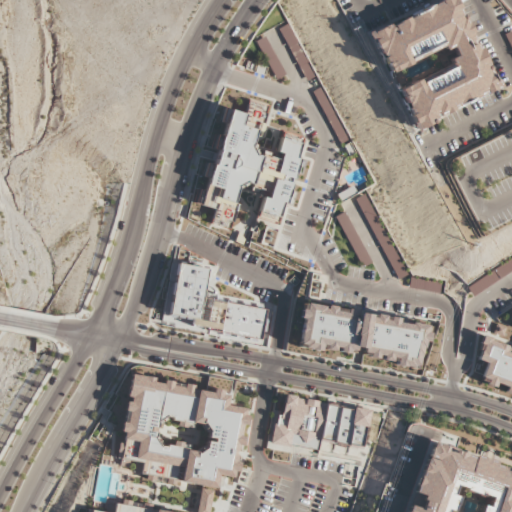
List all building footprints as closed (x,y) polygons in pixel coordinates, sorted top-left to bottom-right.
[(366,34),(436,0),(451,0),(492,82),(412,129),(396,92),(452,66),(442,46),(389,73),(366,34)] [(303,82),(319,76),(323,84),(330,88),(340,113),(344,115),(355,111),(358,105),(368,110),(382,104),(365,63),(352,57),(354,52),(345,30),(336,26),(333,32),(327,29),(324,21),(327,16),(319,13),(313,15),(308,26),(292,32),(289,24),(281,28),(303,82)] [(273,80),(283,76),(267,36),(257,40),(273,80)] [(190,209),(209,214),(206,227),(227,235),(238,191),(251,185),(266,190),(265,198),(258,197),(252,220),(276,226),(280,208),(290,211),(305,163),(292,161),(298,142),(282,138),(276,156),(254,149),(250,141),(257,125),(247,122),(250,109),(236,105),(224,151),(214,171),(205,200),(191,195),(190,209)] [(366,194),(358,197),(353,187),(336,194),(344,212),(336,216),(360,268),(370,264),(351,222),(365,216),(382,253),(391,249),(366,194)] [(511,270),(511,258),(479,278),(484,287),(511,270)] [(154,328),(254,350),(263,314),(203,301),(208,273),(173,262),(165,309),(157,307),(154,328)] [(344,359),(356,313),(301,301),(297,317),(305,319),(296,351),(344,359)] [(412,376),(388,370),(390,364),(356,358),(368,314),(425,327),(412,376)] [(471,386),(506,402),(511,393),(511,363),(497,358),(495,349),(484,343),(478,357),(487,362),(471,386)] [(135,483),(201,497),(210,477),(227,486),(243,418),(222,413),(224,401),(204,397),(201,413),(191,409),(196,395),(142,383),(130,380),(120,430),(130,432),(116,470),(137,473),(135,483)] [(259,453),(351,473),(366,416),(272,395),(259,453)] [(511,511),(411,511),(436,445),(511,474),(511,511)] [(165,511),(115,503),(113,511),(98,511),(90,511),(89,511),(165,511)]
